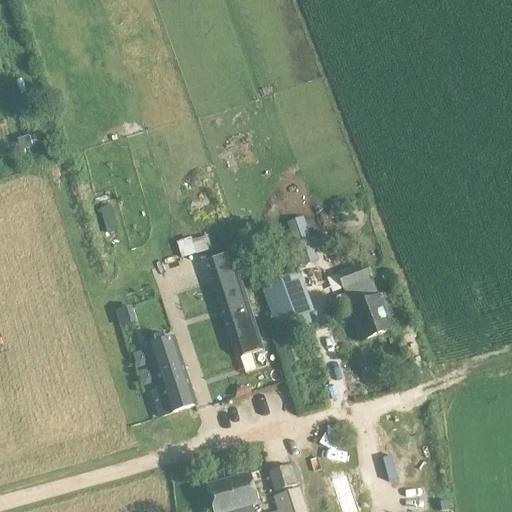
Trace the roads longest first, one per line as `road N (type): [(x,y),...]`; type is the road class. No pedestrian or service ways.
road 1 (residential): [(0,506),(333,413)]
road 2 (track): [(511,363),(333,413)]
